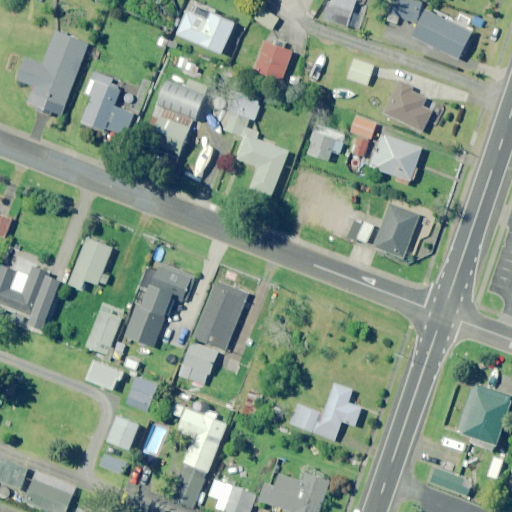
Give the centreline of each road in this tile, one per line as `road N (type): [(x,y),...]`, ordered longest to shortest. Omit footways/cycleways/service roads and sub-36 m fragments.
road 1 (residential): [(441,313),(0,140)]
road 2 (tertiary): [(511,105),(441,313)]
road 3 (tertiary): [(441,313),(374,511)]
